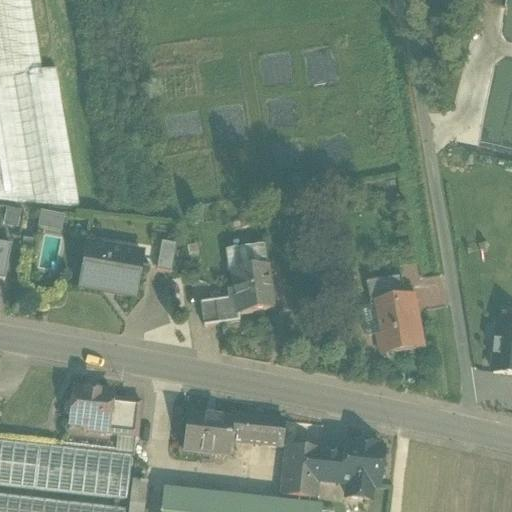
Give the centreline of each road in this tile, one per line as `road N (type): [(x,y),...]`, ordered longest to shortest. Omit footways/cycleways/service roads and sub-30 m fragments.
road 1 (tertiary): [(466,437),(0,339)]
road 2 (residential): [(466,437),(471,410),(401,0)]
